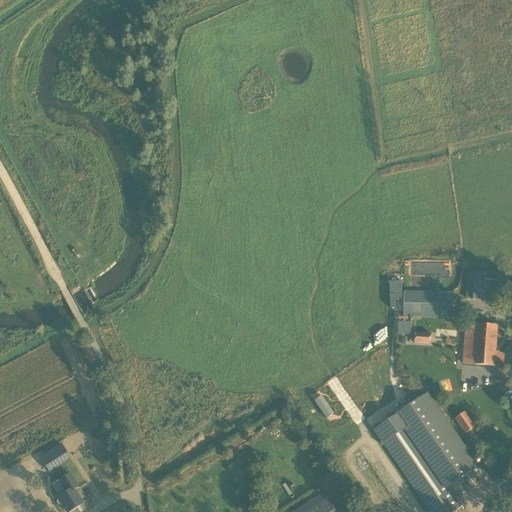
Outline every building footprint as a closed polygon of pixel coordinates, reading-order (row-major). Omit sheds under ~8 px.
[(499,282),(474,280),(473,300),(497,302),(499,282)] [(404,292),(404,316),(439,317),(453,317),(453,293),(439,293),(405,292),(404,292)] [(463,364),(475,365),(494,366),(495,358),(497,325),(466,323),(463,364)] [(415,333),(415,344),(430,345),(431,334),(415,333)] [(325,393),(317,398),(328,414),(336,409),(325,393)] [(427,394),(374,430),(430,511),(454,511),(462,507),(449,487),(478,467),(427,394)] [(477,427),(465,411),(454,420),(465,435),(477,427)] [(86,438),(64,448),(72,463),(93,453),(86,438)] [(56,452),(42,462),(48,472),(63,463),(56,452)] [(56,504),(56,505),(57,507),(58,508),(60,508),(62,507),(63,506),(67,511),(69,511),(81,504),(73,493),(82,487),(73,474),(60,482),(68,495),(60,501),(57,502),(56,504)] [(33,491),(11,511),(26,511),(41,498),(33,491)] [(386,493),(375,496),(377,504),(388,501),(386,493)] [(333,511),(323,495),(295,511),(333,511)]
